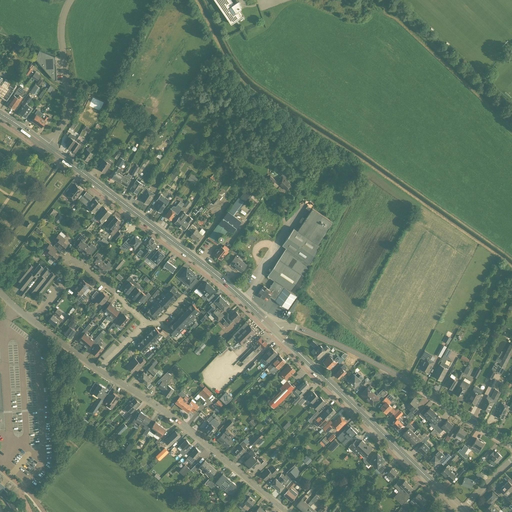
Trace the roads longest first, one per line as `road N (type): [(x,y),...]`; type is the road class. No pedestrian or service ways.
road 1 (secondary): [(272,327),(47,147)]
road 2 (tertiary): [(511,444),(326,338),(272,327)]
road 3 (secondary): [(447,498),(272,327)]
road 4 (residential): [(285,511),(139,394),(98,371)]
road 5 (residential): [(47,147),(69,109),(61,27),(70,0)]
